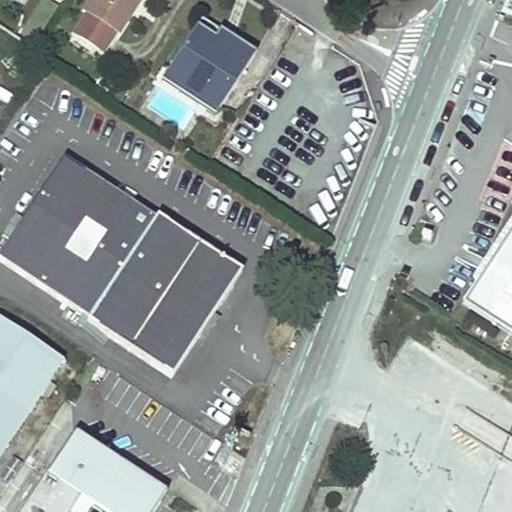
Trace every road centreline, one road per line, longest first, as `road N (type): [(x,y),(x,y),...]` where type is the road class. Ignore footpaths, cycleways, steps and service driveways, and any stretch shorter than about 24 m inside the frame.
road 1 (secondary): [(432,77),(262,511)]
road 2 (residential): [(432,77),(294,0)]
